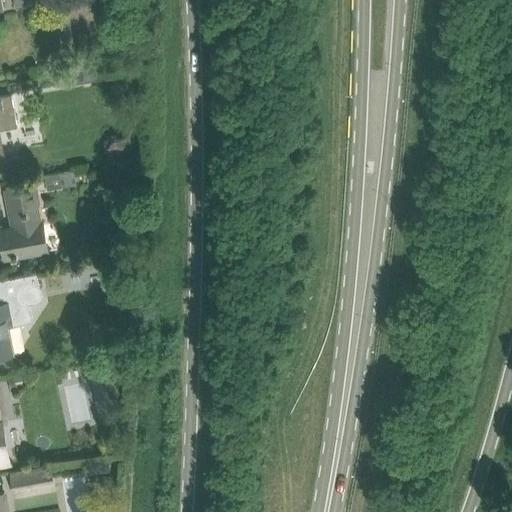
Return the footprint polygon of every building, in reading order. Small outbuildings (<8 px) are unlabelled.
[(15,0),(16,6),(28,4),(27,1),(36,0),(54,0),(55,4),(48,5),(55,55),(75,54),(68,0),(15,0)] [(83,82),(104,78),(102,65),(80,69),(83,82)] [(12,93),(0,95),(0,158),(6,157),(1,127),(17,124),(12,93)] [(74,169),(45,174),(47,188),(77,183),(74,169)] [(6,257),(26,253),(47,249),(42,221),(40,222),(37,202),(39,202),(36,185),(6,190),(13,226),(1,229),(6,257)] [(0,302),(0,354),(15,352),(10,325),(21,323),(27,322),(30,321),(31,321),(32,320),(33,319),(33,318),(33,316),(32,306),(30,307),(29,303),(38,302),(41,301),(42,300),(43,299),(43,298),(43,297),(41,287),(38,288),(35,272),(4,278),(8,301),(0,302)] [(118,388),(114,371),(91,376),(94,393),(118,388)] [(20,372),(9,374),(11,389),(23,387),(20,372)] [(13,471),(15,484),(39,479),(41,490),(54,488),(50,465),(13,471)]
